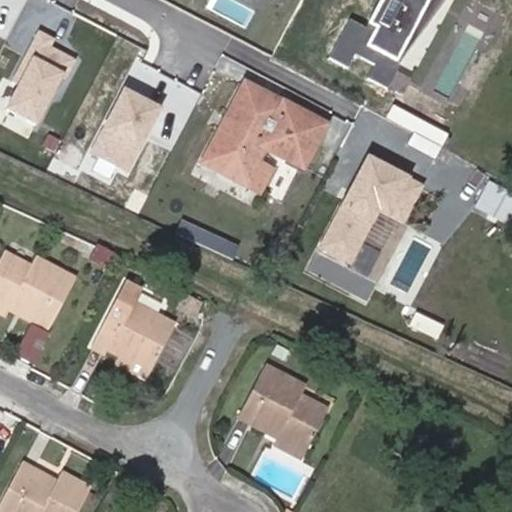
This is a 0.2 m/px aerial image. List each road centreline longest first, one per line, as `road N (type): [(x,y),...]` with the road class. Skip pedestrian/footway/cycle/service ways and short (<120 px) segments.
road 1 (residential): [(128,0),(364,123)]
road 2 (residential): [(0,378),(171,456)]
